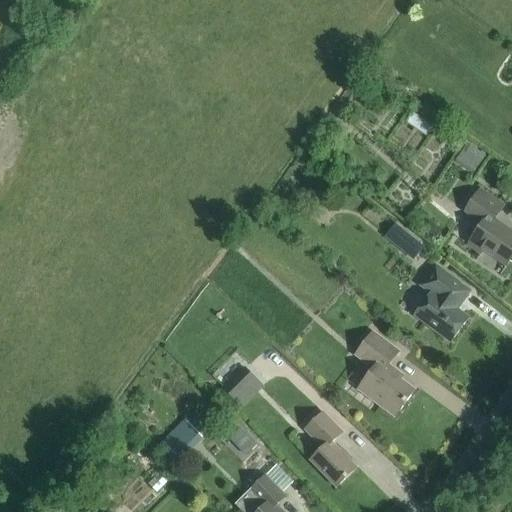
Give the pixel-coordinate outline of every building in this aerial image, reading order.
[(442,164),(456,144),(436,131),(423,152),(442,164)] [(484,155),(466,144),(454,163),(472,174),(484,155)] [(506,206),(480,189),(464,213),(481,225),(466,246),(481,256),(483,253),(506,269),(511,259),(511,231),(496,220),(506,206)] [(396,224),(384,238),(413,262),(424,248),(421,245),(402,229),(396,224)] [(430,294),(413,317),(450,345),(470,319),(459,310),(472,292),(435,265),(419,286),(430,294)] [(392,422),(412,396),(390,380),(393,376),(386,370),(396,357),(370,338),(353,360),(371,374),(356,395),(392,422)] [(262,386),(245,369),(224,390),(219,394),(228,402),(232,398),(241,407),(262,386)] [(337,488),(356,469),(332,444),(342,434),(323,413),(305,430),(323,449),(311,461),(337,488)] [(203,439),(185,420),(167,437),(172,441),(166,447),(180,461),(203,439)] [(286,497),(263,475),(234,504),(242,511),(278,511),(275,508),(286,497)]
